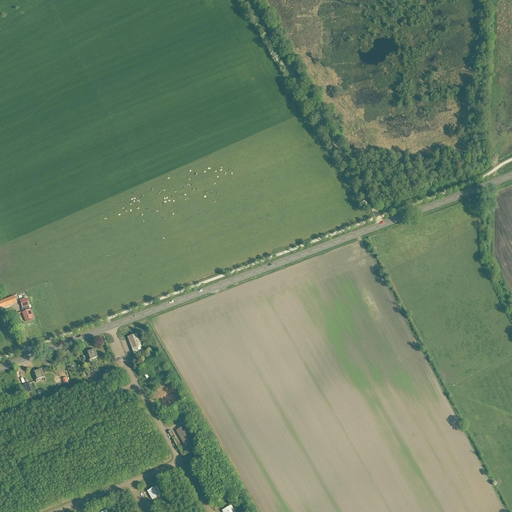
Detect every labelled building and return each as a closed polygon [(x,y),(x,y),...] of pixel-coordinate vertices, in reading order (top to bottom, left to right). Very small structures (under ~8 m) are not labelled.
[(3,301),(0,302),(0,306),(1,309),(6,308),(17,303),(14,297),(3,301)] [(26,299),(20,302),(22,309),(25,308),(25,309),(22,311),(23,313),(26,322),(33,319),(32,316),(30,310),(29,309),(30,309),(29,308),(27,309),(26,307),(29,306),(26,299)] [(127,338),(134,356),(143,353),(137,334),(127,338)] [(93,360),(98,358),(95,350),(86,354),(89,363),(94,361),(93,360)] [(40,379),(45,378),(42,370),(33,373),(36,383),(41,381),(40,379)] [(115,391),(112,393),(114,396),(117,395),(118,396),(123,393),(120,388),(115,391)] [(176,431),(184,446),(193,440),(185,426),(176,431)] [(183,453),(171,431),(168,433),(182,457),(198,448),(197,445),(183,453)] [(147,492),(152,500),(161,495),(156,486),(147,492)]
